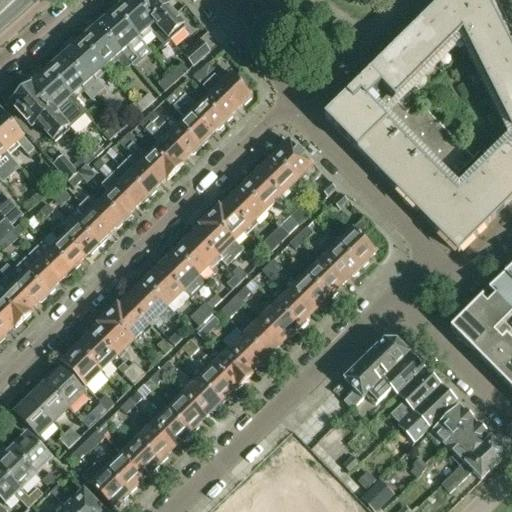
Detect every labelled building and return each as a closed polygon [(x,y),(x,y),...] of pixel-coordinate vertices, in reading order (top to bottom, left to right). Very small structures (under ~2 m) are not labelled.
[(132,0),(131,1),(150,22),(166,7),(169,5),(164,0),(132,0)] [(458,255),(511,201),(511,37),(493,0),(435,0),(364,70),(369,75),(355,89),(354,88),(324,118),(458,255)] [(131,1),(115,15),(137,40),(148,30),(165,48),(170,43),(150,22),(131,1)] [(166,7),(150,22),(170,43),(186,29),(166,7)] [(115,15),(99,29),(131,66),(138,61),(135,57),(145,48),(137,40),(115,15)] [(99,29),(82,44),(104,69),(115,60),(125,72),(131,66),(99,29)] [(193,68),(210,54),(209,54),(201,44),(200,42),(182,56),(193,68)] [(82,44),(65,59),(98,96),(104,90),(94,78),(104,69),(82,44)] [(65,59),(48,74),(70,99),(81,90),(92,101),(98,96),(65,59)] [(170,76),(176,83),(188,72),(182,65),(170,76)] [(209,68),(202,74),(208,79),(214,73),(209,68)] [(30,87),(30,88),(68,131),(69,130),(65,125),(69,121),(59,110),(70,99),(48,74),(31,89),(30,87)] [(200,88),(208,79),(202,74),(200,75),(193,81),(200,88)] [(214,77),(210,81),(239,109),(251,98),(231,75),(221,84),(214,77)] [(176,83),(170,76),(158,86),(164,94),(176,83)] [(210,95),(204,100),(226,122),(239,109),(210,81),(203,88),(210,95)] [(53,144),(68,131),(30,88),(16,100),(15,101),(15,102),(15,103),(16,104),(14,106),(33,127),(36,124),(53,144)] [(212,135),(226,122),(204,100),(196,109),(184,97),(186,95),(179,88),(172,95),(179,102),(184,106),(212,135)] [(104,90),(98,96),(100,99),(107,93),(104,90)] [(149,95),(137,105),(143,112),(155,101),(149,95)] [(179,102),(172,95),(165,102),(172,109),(179,102)] [(184,120),(178,126),(200,147),(212,135),(184,106),(178,112),(184,120)] [(147,118),(153,124),(158,118),(152,113),(147,118)] [(36,154),(3,116),(0,118),(0,147),(6,154),(17,144),(30,159),(36,154)] [(159,144),(153,150),(176,174),(183,167),(181,165),(188,159),(159,130),(158,131),(152,125),(153,124),(147,118),(140,125),(159,144)] [(169,121),(164,126),(159,130),(188,159),(200,147),(178,126),(176,128),(169,121)] [(103,135),(109,142),(121,131),(115,124),(103,135)] [(146,157),(133,144),(127,151),(133,156),(134,155),(162,184),(165,181),(167,182),(176,174),(153,150),(146,157)] [(313,167),(291,144),(274,160),(297,183),(306,191),(321,175),(313,167)] [(98,146),(89,154),(95,160),(104,152),(98,146)] [(77,163),(73,167),(79,173),(84,168),(86,167),(94,160),(84,149),(73,158),(77,163)] [(134,169),(128,174),(149,196),(162,184),(134,155),(133,156),(127,161),(134,169)] [(63,156),(53,165),(52,166),(68,184),(78,175),(79,174),(79,173),(73,167),(63,156)] [(274,160),(259,175),(281,198),(297,183),(274,160)] [(108,180),(109,179),(137,208),(149,196),(128,174),(120,182),(113,175),(100,161),(95,165),(101,172),(108,180)] [(79,174),(78,175),(83,180),(83,181),(86,185),(95,177),(86,167),(84,168),(79,173),(79,174)] [(78,175),(68,184),(73,190),(83,181),(83,180),(78,175)] [(259,175),(243,191),(265,214),(281,198),(259,175)] [(124,221),(137,208),(109,179),(108,180),(101,186),(108,194),(103,199),(124,221)] [(321,191),(329,198),(337,190),(330,183),(321,191)] [(40,189),(38,191),(24,202),(30,209),(46,196),(40,189)] [(243,191),(227,206),(249,229),(265,214),(243,191)] [(53,201),(61,209),(70,199),(63,192),(53,201)] [(342,195),(333,203),(340,211),(349,202),(342,195)] [(87,200),(83,204),(111,233),(124,221),(103,199),(95,207),(87,200)] [(83,218),(77,224),(98,246),(111,233),(83,204),(76,211),(83,218)] [(47,206),(40,213),(46,219),(54,213),(47,206)] [(217,212),(210,219),(234,244),(249,229),(227,206),(221,212),(217,212)] [(304,222),(310,216),(301,207),(295,213),(304,222)] [(16,209),(3,221),(12,231),(13,230),(11,226),(22,216),(16,209)] [(34,218),(34,219),(40,225),(46,219),(40,213),(34,218)] [(298,227),(304,222),(295,213),(290,218),(291,220),(282,230),(280,228),(280,229),(288,237),(295,230),(298,227)] [(242,252),(234,244),(210,219),(203,225),(203,228),(195,237),(217,260),(218,260),(226,268),(242,252)] [(362,238),(373,228),(364,219),(353,230),(338,244),(362,268),(376,253),(362,238)] [(0,241),(3,239),(12,231),(3,221),(0,223),(0,241)] [(62,224),(57,230),(85,258),(98,246),(77,224),(70,231),(62,224)] [(308,228),(300,236),(306,243),(314,236),(308,228)] [(278,246),(288,237),(280,229),(264,244),(273,253),(279,247),(278,246)] [(58,243),(52,249),(73,270),(85,258),(57,230),(51,235),(58,243)] [(19,231),(13,236),(19,242),(24,237),(19,231)] [(19,243),(19,242),(13,236),(6,243),(13,249),(20,243),(19,243)] [(300,236),(290,246),(297,253),(306,243),(300,236)] [(195,237),(176,255),(198,278),(217,260),(195,237)] [(267,258),(273,253),(264,244),(258,249),(267,258)] [(338,244),(323,260),(346,283),(362,268),(338,244)] [(37,250),(32,255),(60,283),(73,270),(52,249),(44,256),(37,250)] [(25,261),(19,267),(47,295),(60,283),(32,255),(25,261)] [(176,255),(160,271),(183,294),(198,278),(176,255)] [(323,260),(307,275),(330,298),(346,283),(323,260)] [(274,261),(269,266),(277,274),(282,270),(274,261)] [(34,308),(47,295),(19,267),(13,272),(7,266),(0,273),(6,279),(17,290),(34,308)] [(511,268),(501,280),(511,290),(511,268)] [(239,269),(233,274),(235,276),(234,277),(240,283),(243,281),(246,277),(239,269)] [(160,271),(145,285),(167,309),(183,294),(160,271)] [(307,275),(292,289),(314,313),(330,298),(307,275)] [(232,292),(236,288),(240,283),(234,277),(226,286),(232,292)] [(7,292),(1,298),(24,322),(31,315),(29,313),(34,308),(17,290),(6,279),(1,284),(7,292)] [(511,290),(501,280),(489,292),(485,295),(509,320),(511,316),(511,290)] [(148,327),(152,324),(167,309),(145,285),(126,304),(148,327)] [(246,289),(238,297),(244,302),(252,295),(246,289)] [(292,289),(276,305),(299,329),(314,313),(292,289)] [(485,295),(469,311),(494,335),(504,324),(509,320),(485,295)] [(238,297),(229,306),(222,313),(229,320),(244,305),(243,303),(244,302),(238,297)] [(15,330),(24,322),(1,298),(1,299),(0,298),(0,323),(9,332),(13,329),(15,330)] [(115,311),(109,317),(132,343),(148,327),(126,304),(119,311),(115,311)] [(206,304),(199,311),(208,320),(212,316),(215,314),(206,304)] [(276,305),(261,320),(284,343),(299,329),(276,305)] [(199,311),(194,315),(190,319),(199,328),(204,324),(208,320),(199,311)] [(450,330),(482,362),(501,343),(494,335),(469,311),(450,330)] [(219,316),(215,319),(212,316),(208,320),(204,324),(212,333),(224,322),(219,316)] [(101,328),(95,335),(117,358),(132,343),(109,317),(101,325),(101,328)] [(261,320),(245,335),(268,359),(284,343),(261,320)] [(0,341),(9,332),(0,323),(0,341)] [(203,341),(212,333),(204,324),(199,328),(200,329),(195,333),(197,336),(203,341)] [(482,362),(497,378),(511,362),(511,343),(506,338),(511,332),(504,324),(494,335),(501,343),(482,362)] [(169,341),(173,346),(174,347),(183,338),(177,332),(169,341)] [(95,335),(79,350),(101,373),(117,358),(95,335)] [(245,335),(229,350),(252,374),(268,359),(245,335)] [(182,350),(190,359),(200,350),(191,341),(182,350)] [(156,348),(165,357),(172,351),(163,342),(156,348)] [(355,407),(366,397),(365,397),(378,385),(408,355),(396,343),(384,343),(344,382),(355,393),(344,403),(352,411),(355,407)] [(94,385),(91,382),(101,373),(79,350),(62,366),(64,368),(87,391),(87,392),(94,385)] [(229,350),(213,365),(238,391),(254,376),(252,374),(229,350)] [(392,390),(399,397),(424,372),(408,355),(378,385),(365,397),(366,397),(375,407),(392,390)] [(511,362),(497,378),(511,392),(511,362)] [(134,364),(128,369),(139,381),(145,376),(134,364)] [(169,364),(160,373),(166,379),(175,370),(169,364)] [(213,365),(198,381),(220,405),(236,390),(238,392),(238,391),(213,365)] [(64,368),(45,386),(68,409),(87,391),(64,368)] [(133,387),(139,381),(128,369),(122,375),(133,387)] [(391,417),(401,426),(440,388),(424,372),(399,397),(405,403),(391,417)] [(160,373),(151,382),(156,387),(166,379),(160,373)] [(198,381),(182,396),(205,420),(220,405),(198,381)] [(45,386),(31,400),(53,424),(68,409),(45,386)] [(424,435),(430,429),(431,430),(456,405),(440,388),(401,426),(410,436),(417,429),(424,435)] [(138,395),(129,403),(135,409),(143,401),(138,395)] [(182,396),(167,410),(189,435),(205,420),(182,396)] [(105,397),(99,404),(107,413),(114,406),(105,397)] [(16,415),(38,438),(53,424),(31,400),(16,415)] [(129,403),(120,412),(114,417),(120,424),(135,409),(129,403)] [(107,413),(99,404),(91,412),(99,421),(107,413)] [(442,444),(448,450),(475,424),(459,407),(424,440),(435,451),(442,444)] [(167,410),(151,426),(173,450),(189,435),(167,410)] [(114,417),(98,432),(104,438),(108,435),(110,437),(114,433),(111,431),(113,430),(114,431),(121,425),(120,424),(114,417)] [(491,440),(475,424),(448,450),(454,457),(451,459),(460,469),(461,469),(491,440)] [(151,426),(135,441),(158,465),(173,450),(151,426)] [(65,436),(74,445),(80,440),(71,430),(65,436)] [(98,432),(90,441),(89,440),(86,442),(82,447),(88,453),(87,454),(89,455),(94,450),(93,449),(104,438),(98,432)] [(51,461),(28,436),(12,451),(36,476),(51,461)] [(74,445),(65,436),(59,441),(68,451),(74,445)] [(472,473),(481,482),(501,463),(501,451),(491,440),(461,469),(460,469),(442,486),(450,495),(472,473)] [(135,441),(120,456),(143,480),(158,465),(135,441)] [(72,469),(87,454),(88,453),(82,447),(68,461),(68,465),(72,469)] [(12,451),(0,463),(0,469),(20,491),(36,476),(12,451)] [(105,470),(105,471),(127,495),(143,480),(120,456),(114,451),(100,465),(105,470)] [(342,467),(348,473),(358,465),(351,458),(342,467)] [(414,468),(421,475),(427,469),(419,460),(412,467),(414,468)] [(28,511),(34,505),(28,499),(26,497),(20,491),(0,469),(0,501),(4,506),(14,497),(28,511)] [(89,486),(112,510),(127,495),(105,471),(89,486)] [(357,482),(365,491),(376,482),(367,472),(357,482)] [(50,474),(42,482),(47,487),(56,479),(55,479),(50,474)] [(360,500),(372,511),(378,511),(394,496),(379,480),(360,500)] [(56,487),(50,493),(52,495),(59,502),(64,496),(56,488),(56,487)] [(37,492),(28,499),(34,505),(43,497),(37,492)] [(101,511),(84,493),(66,510),(68,511),(101,511)]
